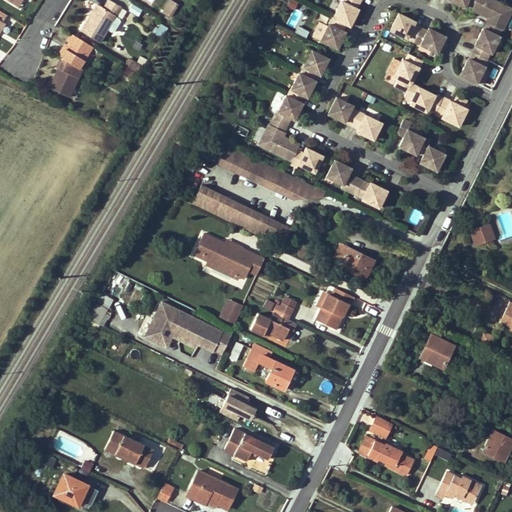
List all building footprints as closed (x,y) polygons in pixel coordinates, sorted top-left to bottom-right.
[(107,0),(103,8),(96,4),(80,30),(97,41),(119,7),(107,0)] [(171,17),(179,4),(173,0),(165,13),(171,17)] [(342,2),(334,19),(346,25),(351,27),(359,10),(357,9),(361,2),(361,0),(345,0),(344,3),(342,2)] [(448,0),(448,2),(465,9),(466,6),(473,9),(476,0),(448,0)] [(511,10),(511,9),(492,0),(476,0),(473,9),(472,11),(488,18),(486,22),(487,23),(484,29),(498,36),(501,29),(503,30),(511,10)] [(139,15),(142,8),(131,3),(128,10),(139,15)] [(295,28),(303,12),(294,8),(286,24),(295,28)] [(415,22),(398,13),(390,30),(438,53),(446,37),(429,29),(428,31),(414,24),(415,22)] [(334,19),(332,18),(320,41),(337,50),(346,33),(343,32),(346,25),(334,19)] [(162,37),(168,27),(159,22),(154,33),(162,37)] [(484,29),(483,29),(475,45),(476,45),(472,53),(487,59),(490,52),(491,53),(499,37),(498,36),(484,29)] [(67,42),(65,44),(58,56),(61,57),(59,60),(57,59),(53,67),(56,68),(47,87),(66,97),(79,71),(80,69),(77,68),(78,67),(91,46),(69,32),(65,40),(67,42)] [(56,54),(58,56),(65,44),(63,43),(56,54)] [(329,58),(312,50),(304,67),(303,66),(299,73),(313,80),(317,73),(321,75),(329,58)] [(487,59),(472,53),(469,60),(468,59),(460,75),(476,83),(484,67),(483,66),(487,59)] [(408,92),(412,84),(423,61),(409,54),(405,61),(403,60),(394,76),(397,78),(393,85),(408,92)] [(115,72),(120,75),(124,67),(119,64),(115,72)] [(313,80),(299,73),(288,97),(302,104),(305,96),(308,98),(316,81),(313,80)] [(436,112),(442,98),(435,95),(436,94),(419,86),(418,87),(412,84),(408,92),(405,98),(412,101),(411,103),(428,111),(429,109),(436,112)] [(455,102),(443,96),(442,98),(436,112),(435,114),(459,125),(468,108),(464,106),(468,99),(458,94),(455,102)] [(288,97),(286,96),(278,112),(276,112),(273,118),(288,125),(291,119),(295,121),(303,104),(302,104),(288,97)] [(353,105),(337,97),(328,114),(352,125),(359,111),(352,108),(353,105)] [(382,123),(359,111),(352,125),(359,129),(357,131),(374,139),(382,123)] [(99,120),(113,127),(117,119),(103,112),(99,120)] [(288,125),(273,118),(270,125),(269,125),(259,145),(292,161),(297,151),(300,144),(284,136),(285,133),(284,132),(288,125)] [(399,146),(416,154),(418,150),(424,137),(407,129),(411,121),(404,118),(397,132),(404,135),(399,146)] [(432,139),(424,136),(424,137),(418,150),(425,154),(421,162),(437,170),(445,153),(429,145),(432,139)] [(326,191),(216,139),(208,158),(294,199),(323,197),(326,191)] [(304,155),(297,151),(290,166),(297,169),(299,164),(316,173),(324,156),(307,148),(304,155)] [(351,168),(334,160),(326,176),(343,185),(342,187),(349,191),(356,177),(348,173),(351,168)] [(370,184),(356,177),(349,191),(356,195),(357,194),(364,197),(362,200),(379,208),(388,191),(371,183),(370,184)] [(200,189),(192,207),(283,251),(291,233),(200,189)] [(413,208),(408,221),(417,225),(422,212),(413,208)] [(511,216),(511,212),(500,214),(503,236),(511,234),(511,216)] [(305,217),(300,214),(295,224),(301,226),(305,217)] [(490,241),(495,239),(489,223),(485,225),(490,241)] [(485,225),(474,228),(480,244),(490,241),(485,225)] [(475,246),(480,244),(474,228),(469,230),(475,246)] [(194,254),(208,261),(241,276),(245,278),(249,270),(250,267),(256,255),(244,249),(244,248),(235,244),(234,247),(225,243),(203,233),(194,254)] [(332,262),(366,278),(374,261),(362,255),(361,257),(357,256),(358,253),(341,244),(332,262)] [(258,271),(263,258),(256,255),(250,267),(258,271)] [(241,276),(208,261),(207,264),(239,279),(241,276)] [(348,304),(350,305),(354,297),(336,288),(332,295),(329,294),(321,308),(316,319),(336,329),(348,304)] [(321,308),(329,294),(324,292),(317,306),(319,307),(321,308)] [(89,318),(103,323),(112,297),(98,293),(89,318)] [(285,296),(282,303),(293,308),(296,301),(285,296)] [(221,312),(226,314),(232,300),(228,298),(221,312)] [(242,305),(232,300),(226,314),(221,312),(219,317),(228,321),(229,318),(235,321),(242,305)] [(511,302),(507,300),(501,312),(511,317),(508,325),(511,326),(511,302)] [(230,335),(161,302),(144,337),(159,345),(164,334),(163,330),(164,327),(173,332),(171,336),(180,340),(182,336),(192,341),(196,340),(199,341),(197,344),(213,351),(213,349),(222,353),(230,335)] [(287,319),(293,308),(282,303),(280,305),(273,302),(269,310),(273,312),(287,319)] [(288,328),(294,331),(297,324),(287,319),(273,312),(270,318),(257,312),(250,328),(266,336),(268,332),(282,339),(288,328)] [(511,317),(501,312),(497,320),(508,325),(511,317)] [(164,334),(159,345),(165,348),(171,336),(173,332),(164,327),(163,330),(164,334)] [(483,330),(479,336),(491,341),(494,335),(483,330)] [(434,365),(434,363),(443,367),(454,345),(431,334),(422,354),(432,358),(430,363),(434,365)] [(182,336),(180,340),(195,348),(197,344),(199,341),(196,340),(192,341),(182,336)] [(494,351),(500,340),(494,337),(488,348),(494,351)] [(244,344),(237,341),(233,350),(239,353),(244,344)] [(272,368),(266,380),(266,381),(284,390),(290,376),(286,375),(289,368),(269,358),(272,352),(254,343),(243,366),(254,371),(259,361),(262,362),(272,368)] [(470,347),(468,352),(474,355),(477,350),(470,347)] [(470,362),(474,355),(468,352),(464,359),(470,362)] [(420,358),(430,363),(432,358),(422,354),(420,358)] [(393,423),(376,415),(369,429),(386,437),(393,423)] [(256,455),(257,453),(268,458),(273,447),(234,428),(224,449),(235,455),(247,460),(251,453),(256,455)] [(114,430),(105,450),(130,462),(133,457),(137,459),(135,464),(145,468),(154,449),(114,430)] [(484,450),(490,453),(491,450),(505,457),(511,442),(511,439),(494,431),(484,450)] [(375,441),(366,436),(358,452),(367,457),(375,441)] [(406,475),(413,460),(400,454),(402,451),(385,443),(385,445),(375,441),(367,457),(377,461),(378,458),(387,462),(394,465),(392,469),(406,475)] [(437,448),(435,454),(449,457),(450,452),(437,448)] [(490,453),(489,456),(503,462),(505,457),(491,450),(490,453)] [(51,466),(55,458),(45,453),(40,461),(51,466)] [(84,459),(80,468),(88,472),(92,462),(84,459)] [(77,506),(88,480),(60,468),(49,493),(77,506)] [(204,504),(207,499),(227,509),(237,489),(220,481),(219,483),(208,477),(209,475),(208,474),(199,470),(187,496),(204,504)] [(446,472),(435,495),(444,499),(445,495),(453,498),(454,496),(455,493),(473,502),(481,485),(462,476),(461,479),(446,472)] [(156,498),(166,502),(173,485),(163,481),(156,498)] [(86,510),(96,488),(87,484),(77,507),(86,510)] [(473,502),(455,493),(454,496),(472,504),(473,502)]
